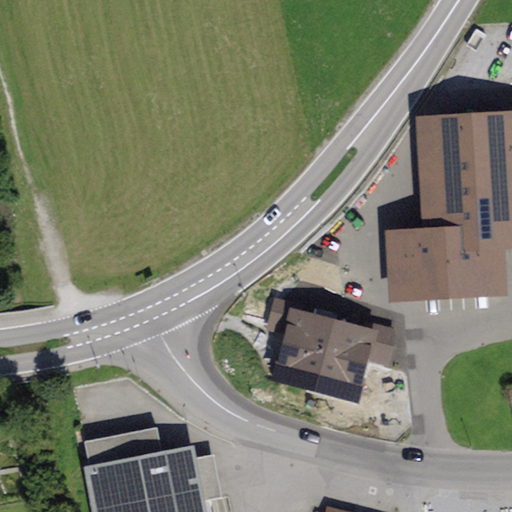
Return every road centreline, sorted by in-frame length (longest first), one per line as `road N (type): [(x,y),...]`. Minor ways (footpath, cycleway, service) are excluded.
road 1 (tertiary): [(511,468),(366,456),(263,427),(205,393),(157,327)]
road 2 (primary): [(157,327),(222,292),(307,222),(364,156),(380,111)]
road 3 (primary): [(380,111),(231,251),(145,300)]
road 4 (unknown): [(409,462),(438,336),(511,312)]
road 5 (primary): [(0,365),(157,327)]
road 6 (primary): [(145,300),(0,338)]
road 7 (primary): [(454,0),(380,111)]
